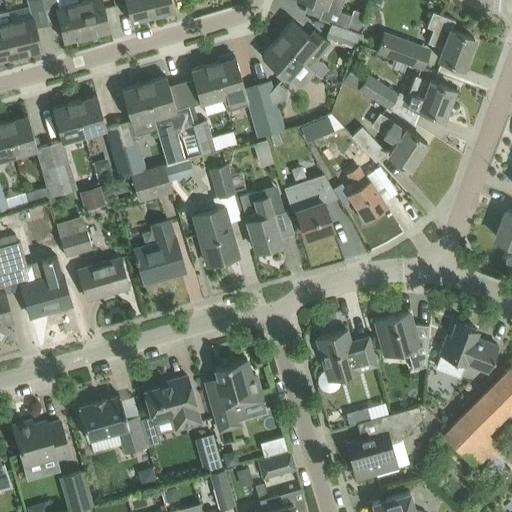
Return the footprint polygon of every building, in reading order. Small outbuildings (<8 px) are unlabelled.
[(25,0),(29,15),(10,20),(18,54),(41,48),(35,25),(47,22),(41,0),(25,0)] [(41,0),(47,22),(59,19),(64,40),(86,34),(78,0),(41,0)] [(78,0),(86,34),(109,29),(102,0),(78,0)] [(152,16),(148,0),(125,0),(131,21),(152,16)] [(148,0),(152,16),(174,10),(171,0),(148,0)] [(307,0),(303,9),(347,24),(351,12),(339,8),(341,0),(307,0)] [(0,11),(0,58),(18,54),(10,20),(8,10),(0,11)] [(433,28),(428,41),(443,47),(439,58),(463,67),(474,37),(451,28),(455,19),(432,10),(427,25),(433,28)] [(292,20),(277,37),(309,64),(316,56),(317,57),(330,42),(318,32),(313,38),(292,20)] [(327,34),(355,45),(360,31),(331,21),(327,34)] [(383,29),(376,51),(393,57),(394,57),(407,62),(422,68),(430,46),(383,29)] [(309,64),(277,37),(261,55),(288,78),(303,60),(308,65),(309,64)] [(235,55),(214,62),(227,108),(247,102),(249,102),(244,86),(235,55)] [(214,62),(190,68),(200,101),(203,100),(207,113),(227,108),(214,62)] [(351,69),(344,79),(413,123),(419,108),(443,117),(454,88),(430,79),(429,80),(414,74),(407,94),(399,90),(398,92),(368,73),(364,78),(351,69)] [(166,75),(144,82),(155,115),(153,116),(157,128),(167,163),(184,157),(177,132),(181,126),(193,122),(188,105),(176,108),(166,75)] [(144,82),(121,88),(130,119),(135,135),(157,128),(153,116),(155,115),(144,82)] [(278,83),(273,89),(275,97),(276,100),(285,98),(287,91),(278,83)] [(97,94),(75,100),(84,132),(105,127),(106,126),(97,94)] [(275,97),(262,101),(271,132),(284,128),(276,100),(275,97)] [(75,100),(52,107),(61,139),(62,139),(84,132),(75,100)] [(262,101),(248,105),(257,136),(271,132),(262,101)] [(388,152),(403,163),(410,168),(427,142),(405,127),(404,127),(381,112),(373,124),(396,139),(388,152)] [(27,114),(6,120),(16,153),(35,147),(37,146),(27,114)] [(207,118),(193,122),(196,132),(202,152),(216,148),(207,118)] [(6,120),(0,121),(0,157),(16,153),(6,120)] [(361,145),(375,160),(376,161),(388,149),(361,121),(349,132),(361,145)] [(278,130),(270,133),(274,143),(282,141),(278,130)] [(136,138),(124,142),(132,171),(133,171),(145,167),(137,138),(136,138)] [(265,138),(253,142),(256,150),(268,146),(265,138)] [(124,142),(110,146),(119,175),(132,171),(124,142)] [(375,160),(361,145),(351,154),(365,169),(375,160)] [(92,160),(93,163),(95,172),(110,167),(106,155),(92,160)] [(68,158),(54,162),(63,191),(64,191),(76,187),(68,158)] [(54,162),(41,166),(46,185),(49,195),(63,191),(54,162)] [(208,166),(217,195),(234,190),(227,162),(208,166)] [(132,174),(139,198),(171,188),(165,165),(132,174)] [(348,192),(364,217),(386,204),(370,178),(368,180),(358,165),(347,172),(356,186),(348,192)] [(323,173),(283,186),(292,211),(297,210),(306,236),(333,227),(324,201),(337,196),(323,173)] [(107,183),(79,190),(85,209),(112,201),(107,183)] [(253,190),(239,195),(256,249),(281,241),(273,213),(284,210),(279,192),(255,199),(253,190)] [(190,212),(205,265),(239,255),(225,202),(190,212)] [(495,237),(511,243),(511,205),(508,204),(495,237)] [(26,209),(29,222),(43,219),(40,206),(26,209)] [(135,249),(144,281),(185,269),(170,217),(150,223),(156,243),(135,249)] [(86,228),(60,235),(66,255),(92,248),(86,228)] [(17,232),(0,236),(0,243),(1,246),(7,269),(20,265),(26,263),(17,232)] [(26,263),(20,265),(25,284),(21,285),(30,314),(71,303),(62,273),(57,254),(41,259),(30,262),(26,263)] [(78,269),(87,298),(129,286),(120,257),(78,269)] [(0,320),(11,318),(11,320),(12,319),(3,289),(0,290),(0,320)] [(384,354),(407,347),(413,368),(426,365),(429,324),(413,323),(409,311),(375,320),(384,354)] [(467,362),(488,371),(498,344),(476,336),(478,329),(456,321),(450,334),(447,333),(439,353),(466,364),(467,362)] [(347,329),(317,337),(326,367),(321,371),(318,375),(318,380),(320,385),(323,389),(329,390),(334,389),(338,386),(340,381),(340,374),(340,375),(359,370),(358,369),(377,364),(368,335),(350,340),(347,329)] [(222,391),(210,395),(219,429),(240,423),(236,407),(245,404),(244,399),(262,394),(255,372),(251,373),(247,357),(215,366),(222,391)] [(488,431),(511,406),(511,364),(443,432),(465,454),(478,467),(477,467),(478,468),(502,444),(501,443),(501,444),(488,431)] [(171,379),(172,383),(145,390),(153,421),(173,416),(176,427),(200,420),(187,374),(171,379)] [(93,401),(78,405),(83,424),(88,439),(119,430),(125,451),(148,445),(139,414),(126,417),(119,393),(104,398),(104,397),(93,400),(93,401)] [(382,431),(361,437),(346,442),(356,476),(375,471),(376,475),(398,468),(391,442),(400,439),(423,417),(419,404),(378,416),(382,431)] [(363,407),(345,412),(348,422),(356,420),(357,422),(365,419),(363,407)] [(23,426),(14,428),(23,461),(28,477),(59,469),(56,458),(70,454),(60,419),(46,423),(45,419),(32,422),(31,419),(21,421),(23,426)] [(222,453),(225,465),(238,461),(236,449),(222,453)] [(218,450),(204,454),(209,470),(222,466),(218,450)] [(258,459),(263,476),(295,467),(290,450),(258,459)] [(142,456),(140,456),(144,473),(153,470),(149,454),(142,456)] [(0,487),(10,485),(4,463),(0,464),(0,487)] [(236,468),(240,483),(252,480),(249,464),(236,468)] [(58,473),(68,510),(94,502),(83,466),(58,473)] [(224,468),(211,471),(209,472),(220,508),(235,503),(225,467),(224,468)] [(264,482),(255,484),(259,498),(268,496),(264,482)] [(268,496),(273,511),(307,511),(300,487),(268,496)] [(374,511),(423,511),(415,508),(410,490),(372,501),(374,511)] [(256,511),(273,511),(268,496),(259,498),(263,510),(256,511)]
